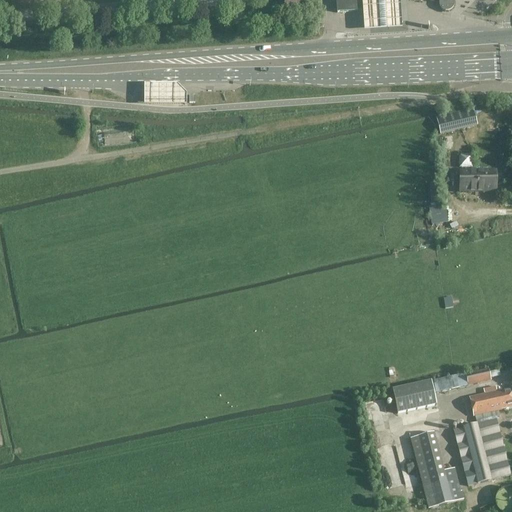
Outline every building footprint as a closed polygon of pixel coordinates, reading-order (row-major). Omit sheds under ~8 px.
[(300,2),(300,0),(283,0),(284,10),(291,9),(291,11),(299,10),(298,2),(300,2)] [(335,0),(336,13),(362,11),(372,0),(335,0)] [(413,0),(428,0),(434,0),(438,0),(439,6),(440,9),(443,11),(445,11),(448,11),(451,9),(452,8),(453,5),(452,0),(413,0)] [(163,85),(144,85),(145,105),(187,106),(187,94),(177,85),(163,85)] [(472,110),(436,119),(440,134),(444,133),(446,133),(476,125),(472,110)] [(473,168),(474,155),(460,154),(459,167),(473,168)] [(495,172),(459,173),(460,189),(468,189),(468,192),(496,192),(495,172)] [(446,206),(430,208),(432,224),(449,222),(446,206)] [(490,381),(488,370),(465,375),(433,382),(436,394),(468,387),(467,386),(490,381)] [(397,414),(436,406),(431,382),(392,391),(397,414)] [(511,401),(510,390),(502,392),(497,393),(496,387),(483,389),(485,395),(469,398),(473,418),(474,417),(476,425),(454,431),(468,486),(477,484),(478,485),(491,482),(491,480),(510,475),(496,420),(492,421),(490,413),(502,411),(502,410),(511,407),(511,401)] [(444,472),(434,434),(410,440),(429,510),(462,501),(454,470),(444,472)] [(511,511),(511,488),(507,488),(502,490),(499,493),(496,498),(495,502),(496,507),(499,511),(511,511)]
